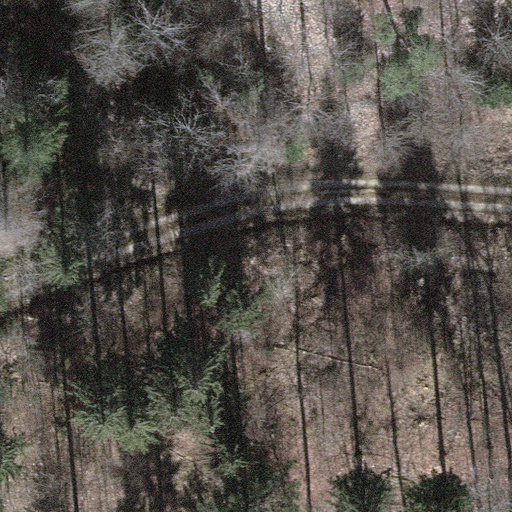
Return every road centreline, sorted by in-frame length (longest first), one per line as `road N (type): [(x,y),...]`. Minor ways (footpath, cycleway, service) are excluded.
road 1 (track): [(0,126),(286,199),(511,201)]
road 2 (track): [(0,294),(286,199)]
